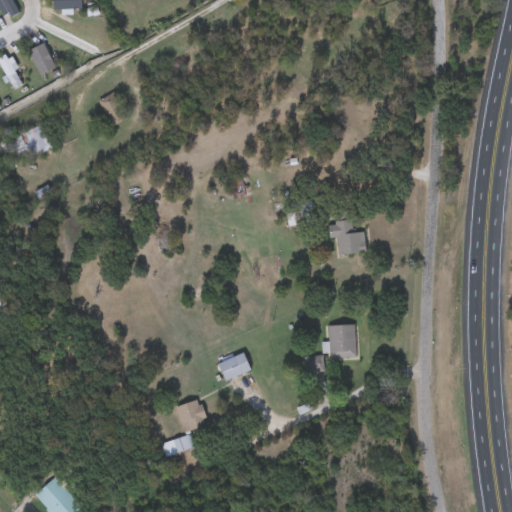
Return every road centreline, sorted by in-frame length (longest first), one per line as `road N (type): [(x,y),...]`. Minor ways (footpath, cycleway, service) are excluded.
road 1 (residential): [(442,511),(422,389),(450,0)]
road 2 (primary): [(511,107),(494,254),(492,364),(510,511)]
